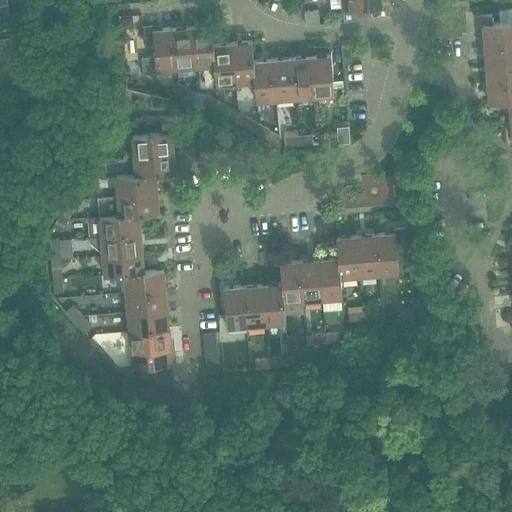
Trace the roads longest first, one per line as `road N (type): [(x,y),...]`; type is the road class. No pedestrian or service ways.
road 1 (residential): [(511,342),(494,335),(483,276),(460,242),(454,151),(464,85),(447,71),(404,65)]
road 2 (residential): [(252,213),(328,178),(373,143),(404,65)]
road 3 (residential): [(410,24),(287,34),(241,0)]
road 4 (residential): [(192,391),(193,286),(215,234)]
